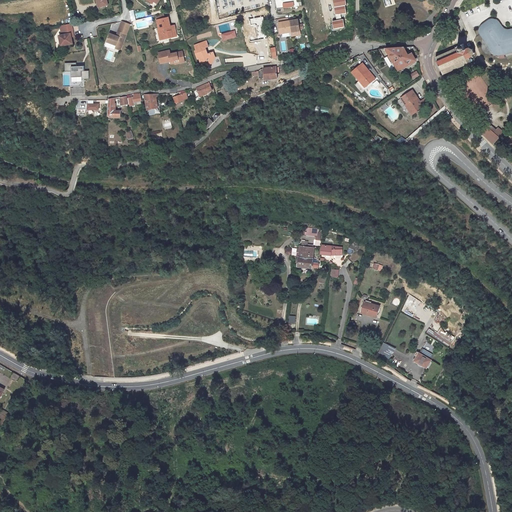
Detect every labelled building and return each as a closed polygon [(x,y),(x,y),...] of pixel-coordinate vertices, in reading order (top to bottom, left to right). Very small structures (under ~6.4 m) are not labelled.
[(107,0),(97,0),(99,8),(109,6),(107,0)] [(279,23),(281,34),(291,33),(289,22),(288,19),(287,17),(286,17),(279,18),(280,23),(279,23)] [(172,29),(171,27),(169,18),(158,21),(160,30),(159,30),(160,34),(161,34),(163,40),(178,36),(176,28),(172,29)] [(289,22),(291,33),(300,31),(298,20),(289,22)] [(482,34),(483,35),(494,51),(496,53),(497,54),(499,54),(502,54),(505,53),(511,51),(511,29),(510,30),(509,30),(507,29),(505,29),(504,28),(503,26),(502,25),(500,22),(498,21),(495,20),(493,20),(491,20),(489,21),(484,25),(483,27),(482,29),(481,31),(481,33),(482,34)] [(121,50),(122,49),(131,24),(123,22),(118,36),(111,34),(108,42),(118,45),(117,47),(117,49),(121,50)] [(61,45),(71,43),(73,43),(72,37),(71,34),(74,34),(72,24),(68,25),(63,26),(64,36),(60,36),(61,45)] [(213,63),(216,57),(213,50),(208,52),(206,47),(210,46),(207,40),(194,45),(196,49),(194,50),(198,59),(199,58),(202,67),(213,63)] [(443,74),(465,66),(466,68),(473,65),(471,63),(473,62),(473,61),(472,58),(473,58),(474,53),(473,51),(469,49),(465,50),(465,49),(466,48),(466,47),(465,46),(464,46),(463,45),(458,47),(458,48),(436,57),(443,74)] [(408,56),(403,47),(380,50),(385,57),(391,54),(395,62),(399,69),(414,60),(411,54),(408,56)] [(170,50),(159,53),(161,63),(171,61),(174,60),(174,63),(175,62),(176,64),(180,63),(179,60),(185,59),(183,51),(171,54),(170,50)] [(75,63),(63,63),(63,86),(81,86),(81,79),(88,79),(88,71),(81,71),(81,66),(75,66),(75,63)] [(357,77),(366,88),(372,83),(376,89),(381,86),(376,80),(372,75),(372,76),(369,72),(370,72),(363,64),(353,72),(357,77)] [(259,72),(260,79),(265,78),(265,80),(278,78),(277,68),(261,70),(259,72)] [(475,82),(482,93),(488,89),(481,78),(475,82)] [(209,89),(213,87),(210,82),(191,91),(196,97),(200,95),(200,93),(201,93),(207,90),(209,89)] [(182,94),(175,97),(178,103),(187,98),(186,95),(187,94),(186,91),(179,92),(180,93),(181,93),(182,94)] [(402,97),(413,114),(428,105),(424,99),(419,102),(411,91),(402,97)] [(137,106),(143,105),(141,95),(136,94),(134,95),(137,106)] [(145,95),(146,101),(148,110),(158,108),(156,98),(155,94),(145,95)] [(132,110),(135,110),(132,95),(127,96),(130,109),(131,109),(132,110)] [(400,98),(411,115),(413,114),(402,97),(400,98)] [(108,105),(109,117),(112,117),(115,117),(122,116),(121,110),(116,111),(116,105),(116,98),(108,99),(108,105)] [(163,130),(171,129),(170,119),(162,120),(163,130)] [(486,121),(484,124),(486,126),(487,126),(494,132),(496,130),(486,121)] [(484,124),(479,130),(480,131),(481,132),(493,143),(504,132),(499,127),(496,130),(494,132),(487,126),(486,126),(484,124)] [(24,177),(8,172),(6,177),(22,183),(24,177)] [(305,235),(313,236),(315,236),(316,229),(314,228),(306,227),(305,232),(299,231),(299,234),(305,235)] [(297,259),(310,261),(310,255),(312,256),(312,253),(311,253),(311,248),(305,248),(306,243),(299,243),(299,247),(296,247),(295,254),(297,254),(297,259)] [(330,258),(338,257),(339,249),(319,246),(318,248),(322,248),(322,247),(331,248),(331,251),(330,258)] [(289,256),(292,250),(287,247),(284,252),(289,256)] [(318,256),(327,257),(330,258),(331,251),(331,248),(322,247),(322,248),(318,248),(318,256)] [(297,259),(296,267),(314,270),(315,264),(309,263),(310,261),(297,259)] [(371,268),(380,271),(383,266),(373,262),(371,268)] [(374,308),(359,303),(356,312),(362,315),(361,316),(370,319),(374,308)] [(450,344),(454,335),(439,328),(435,337),(450,344)] [(392,354),(394,347),(382,342),(379,349),(392,354)] [(428,364),(416,357),(411,364),(423,372),(428,364)]
